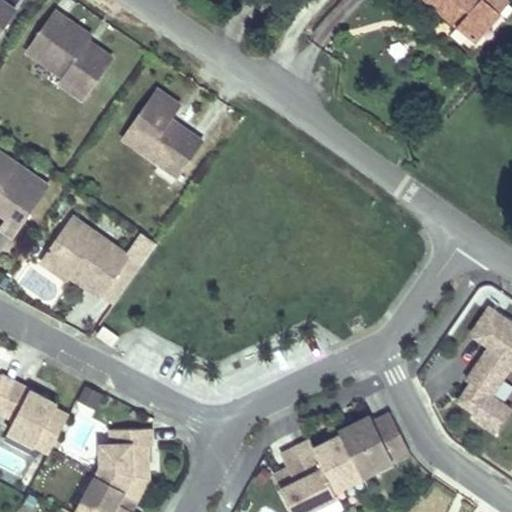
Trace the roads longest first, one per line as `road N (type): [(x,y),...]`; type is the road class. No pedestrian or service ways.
road 1 (unclassified): [(466,235),(129,0)]
road 2 (residential): [(0,312),(230,434)]
road 3 (residential): [(511,505),(427,440),(380,350)]
road 4 (residential): [(380,350),(252,407),(230,434)]
road 5 (residential): [(466,235),(380,350)]
road 6 (unknown): [(283,107),(372,0)]
